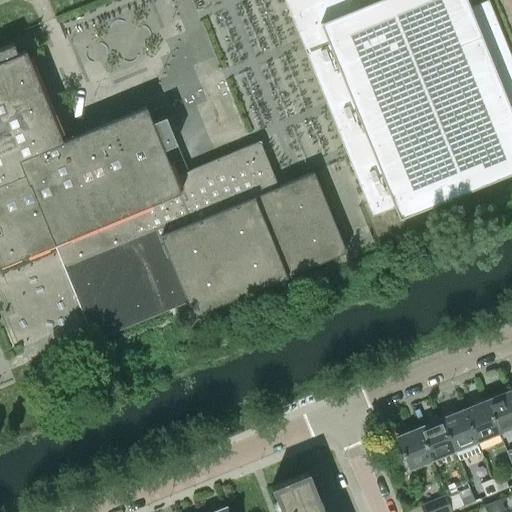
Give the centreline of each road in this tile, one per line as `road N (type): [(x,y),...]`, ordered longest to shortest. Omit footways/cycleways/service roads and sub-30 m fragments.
road 1 (residential): [(90,511),(334,412)]
road 2 (residential): [(334,412),(511,341)]
